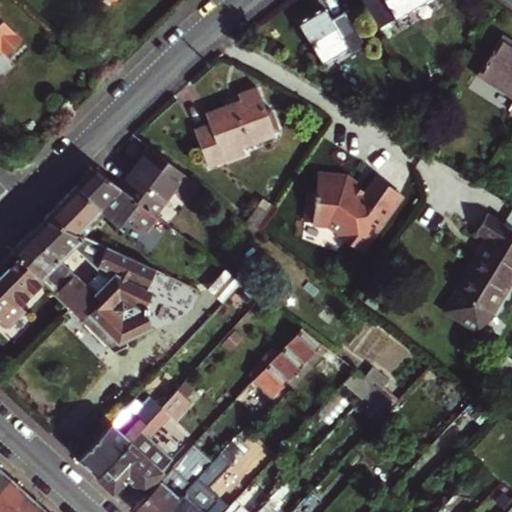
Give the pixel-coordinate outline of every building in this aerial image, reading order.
[(360,0),(377,28),(422,0),(360,0)] [(324,8),(298,24),(324,67),(350,52),(353,58),(367,49),(345,11),(331,20),(324,8)] [(0,56),(5,52),(10,57),(25,43),(3,18),(0,15),(0,56)] [(511,104),(509,109),(511,110),(511,43),(500,36),(477,74),(511,96),(511,104)] [(213,122),(197,128),(210,165),(247,152),(244,141),(280,129),(272,105),(266,107),(259,87),(242,93),(246,105),(211,117),(213,122)] [(10,153),(13,150),(5,142),(0,146),(0,151),(6,158),(10,153)] [(203,185),(189,173),(153,146),(123,185),(139,198),(146,204),(158,212),(176,190),(191,201),(203,185)] [(10,153),(6,158),(7,160),(15,153),(13,150),(10,153)] [(139,198),(123,185),(99,166),(80,185),(103,207),(119,223),(139,198)] [(321,167),(320,173),(347,176),(357,183),(360,178),(350,170),(321,167)] [(314,221),(331,223),(348,235),(348,240),(355,246),(360,245),(364,248),(404,194),(379,175),(367,191),(364,195),(353,188),(357,183),(347,176),(320,173),(318,190),(309,190),(306,220),(314,221)] [(367,191),(357,183),(353,188),(364,195),(367,191)] [(103,207),(80,185),(47,218),(79,232),(103,207)] [(331,223),(314,221),(313,226),(328,228),(364,255),(408,196),(404,194),(364,248),(360,245),(355,246),(348,240),(348,235),(331,223)] [(264,195),(247,219),(258,227),(275,203),(264,195)] [(139,198),(119,223),(126,229),(139,212),(146,204),(139,198)] [(165,219),(158,212),(146,204),(139,212),(159,227),(165,219)] [(489,236),(457,288),(459,289),(446,310),(477,329),(490,307),(492,309),(511,277),(511,227),(489,213),(479,230),(489,236)] [(0,315),(1,316),(9,325),(25,310),(21,305),(45,281),(84,320),(98,320),(121,341),(149,328),(149,287),(158,269),(110,247),(102,264),(120,273),(93,299),(72,278),(76,273),(60,258),(84,234),(79,232),(47,218),(1,263),(7,270),(0,277),(0,315)] [(270,399),(288,379),(323,343),(302,326),(251,381),(270,399)] [(328,347),(323,343),(288,379),(294,384),(328,347)] [(0,374),(8,365),(0,357),(0,374)] [(142,403),(136,397),(78,459),(95,475),(128,439),(140,427),(159,406),(148,396),(142,403)] [(140,427),(149,436),(169,414),(160,405),(159,406),(140,427)] [(128,439),(159,468),(171,456),(149,436),(140,427),(128,439)] [(211,463),(163,511),(202,511),(217,498),(206,487),(246,444),(237,436),(211,463)] [(142,487),(159,468),(128,439),(95,475),(106,485),(117,473),(126,471),(142,487)] [(192,444),(132,509),(135,511),(163,511),(211,463),(192,444)] [(0,486),(11,475),(0,464),(0,486)] [(0,486),(0,511),(10,511),(29,492),(16,480),(11,475),(0,486)] [(270,496),(284,481),(279,477),(263,491),(270,496)] [(237,511),(255,511),(270,496),(263,491),(262,489),(244,509),(241,508),(237,511)] [(289,511),(303,511),(318,496),(311,490),(289,511)] [(45,511),(48,509),(29,492),(10,511),(45,511)] [(265,511),(275,501),(270,496),(255,511),(265,511)]
